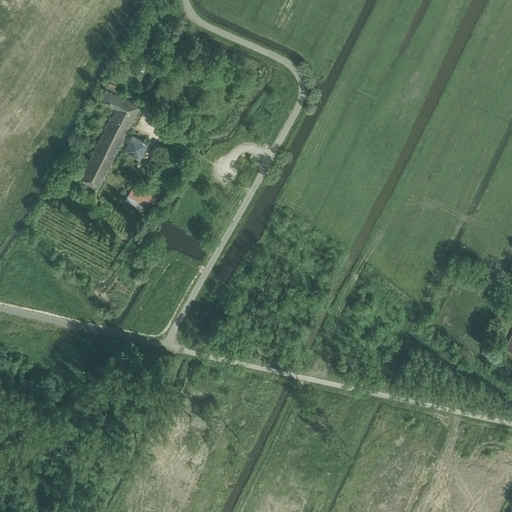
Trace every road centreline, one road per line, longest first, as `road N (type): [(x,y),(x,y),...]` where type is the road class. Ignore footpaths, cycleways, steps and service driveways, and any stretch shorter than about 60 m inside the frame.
road 1 (unclassified): [(268,159),(302,96),(300,79),(289,65),(202,24),(185,0)]
road 2 (motorway): [(0,140),(92,0)]
road 3 (track): [(189,13),(146,106),(147,115),(175,132)]
